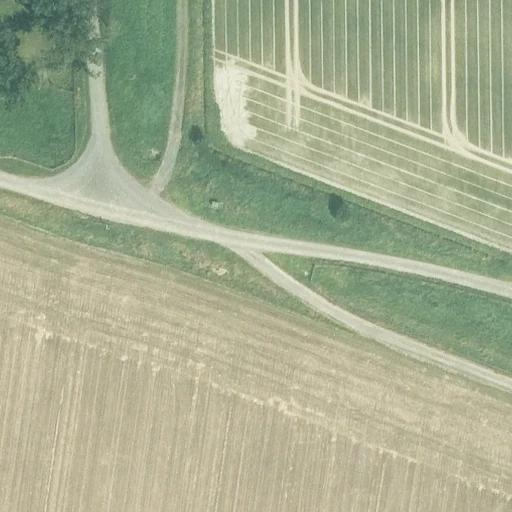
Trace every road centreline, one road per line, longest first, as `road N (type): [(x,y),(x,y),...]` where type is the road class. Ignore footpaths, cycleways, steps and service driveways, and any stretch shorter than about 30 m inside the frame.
road 1 (unclassified): [(511,294),(98,201)]
road 2 (track): [(234,236),(357,332),(511,390)]
road 3 (track): [(148,215),(173,150),(177,0)]
road 4 (unclassified): [(98,201),(89,0)]
